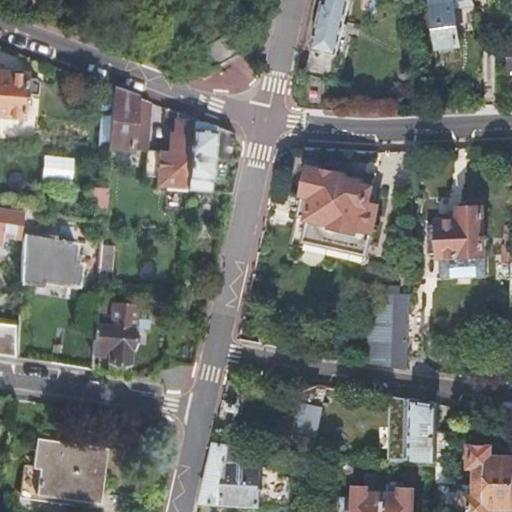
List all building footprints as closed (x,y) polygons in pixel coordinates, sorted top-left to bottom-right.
[(313,56),(302,53),(299,71),(333,79),(350,0),(330,0),(330,2),(325,1),(313,56)] [(449,0),(430,0),(437,44),(461,42),(456,1),(450,1),(449,0)] [(203,44),(215,65),(242,49),(230,28),(203,44)] [(0,74),(0,118),(24,119),(25,95),(38,96),(38,83),(34,78),(25,78),(25,75),(0,74)] [(152,102),(114,88),(108,118),(106,146),(146,149),(147,149),(152,102)] [(193,117),(167,107),(166,119),(176,120),(173,152),(159,151),(157,177),(156,186),(187,188),(193,117)] [(230,130),(193,117),(187,188),(187,190),(228,192),(237,147),(230,130)] [(157,177),(159,151),(147,149),(146,149),(144,176),(157,177)] [(309,168),(292,242),(366,258),(378,204),(370,202),(373,187),(344,180),(345,175),(309,168)] [(484,205),(460,206),(460,218),(439,219),(439,222),(428,223),(429,253),(441,252),(441,255),(481,254),(486,253),(484,205)] [(0,238),(1,232),(17,233),(19,214),(0,211),(0,238)] [(40,214),(25,212),(25,224),(32,225),(39,221),(40,214)] [(24,233),(21,283),(42,285),(42,282),(79,286),(81,264),(75,263),(77,244),(51,241),(52,236),(24,233)] [(101,244),(100,266),(110,267),(112,244),(101,244)] [(481,254),(441,255),(442,275),(482,273),(481,254)] [(368,363),(390,366),(409,369),(410,359),(411,310),(411,295),(392,294),(382,294),(380,294),(378,294),(377,295),(375,296),(373,297),(372,299),(371,300),(370,302),(370,304),(369,306),(368,363)] [(96,307),(96,315),(112,316),(112,308),(96,307)] [(96,315),(94,336),(93,352),(109,353),(109,361),(129,363),(131,346),(133,347),(135,331),(149,332),(151,315),(136,314),(136,311),(112,308),(112,316),(96,315)] [(411,310),(410,359),(422,360),(423,310),(411,310)] [(0,353),(17,356),(18,326),(1,325),(0,347),(0,353)] [(200,330),(174,327),(171,362),(192,365),(200,330)] [(93,352),(94,336),(76,334),(74,364),(92,367),(93,352)] [(493,375),(508,376),(508,366),(494,365),(493,375)] [(326,385),(304,381),(294,440),(315,442),(316,442),(326,385)] [(438,405),(412,400),(391,396),(390,459),(411,460),(438,461),(438,433),(438,405)] [(456,434),(438,433),(438,461),(438,486),(475,486),(511,485),(511,458),(501,459),(501,451),(490,451),(490,448),(470,448),(469,468),(476,468),(475,474),(456,474),(456,434)] [(76,453),(77,441),(37,436),(29,491),(74,497),(73,502),(91,505),(92,499),(100,500),(107,445),(87,442),(85,455),(76,453)] [(87,442),(77,441),(76,453),(85,455),(87,442)] [(230,447),(215,443),(205,490),(202,505),(291,509),(294,470),(266,468),(266,464),(230,463),(230,447)] [(511,510),(511,485),(475,486),(475,500),(470,500),(469,511),(502,511),(502,510),(511,510)] [(384,511),(385,496),(371,495),(371,490),(358,490),(357,503),(345,502),(344,511),(384,511)] [(385,496),(384,511),(414,511),(415,491),(402,490),(402,496),(385,496)]
